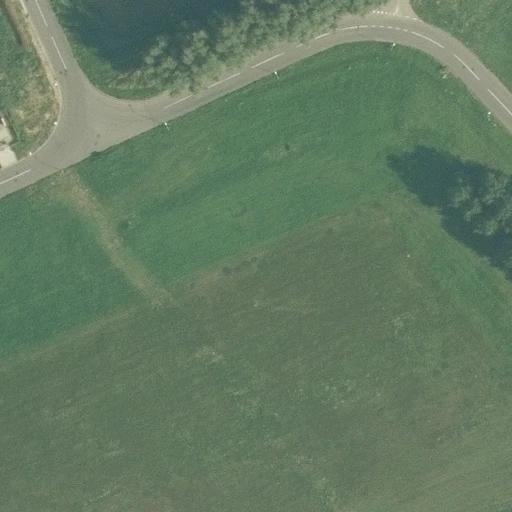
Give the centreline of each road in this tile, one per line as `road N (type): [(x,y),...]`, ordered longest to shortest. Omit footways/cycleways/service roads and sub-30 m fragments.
road 1 (unclassified): [(393,27),(324,34),(91,141)]
road 2 (unclassified): [(91,141),(34,0)]
road 3 (unclassified): [(511,113),(453,55),(393,27)]
